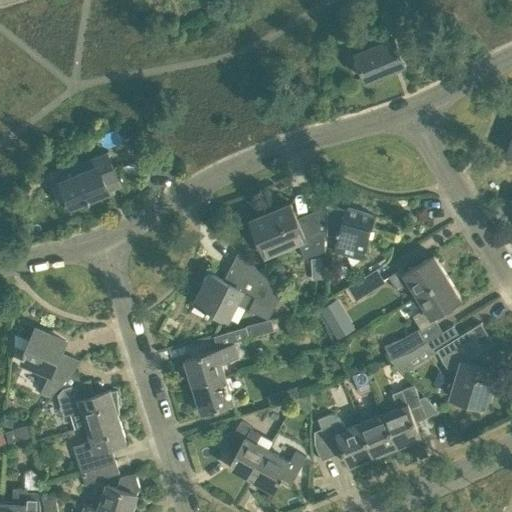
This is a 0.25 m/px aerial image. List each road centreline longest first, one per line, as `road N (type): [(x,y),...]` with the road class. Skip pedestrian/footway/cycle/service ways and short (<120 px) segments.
road 1 (residential): [(408,109),(251,161),(105,238)]
road 2 (residential): [(188,511),(105,238)]
road 3 (residential): [(511,279),(408,109)]
road 4 (residential): [(369,511),(511,448)]
